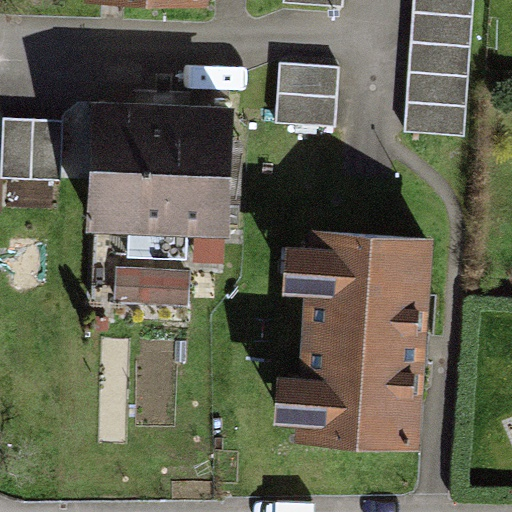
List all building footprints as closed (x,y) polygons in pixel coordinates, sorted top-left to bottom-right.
[(209,12),(209,0),(89,0),(89,9),(209,12)] [(415,0),(407,125),(475,130),(483,0),(415,0)] [(286,53),(278,116),(339,124),(347,61),(286,53)] [(239,115),(99,112),(97,234),(237,236),(239,115)] [(418,456),(428,243),(316,238),(307,451),(418,456)]
